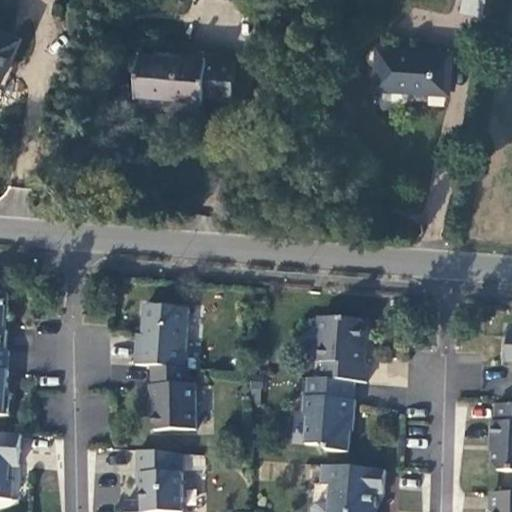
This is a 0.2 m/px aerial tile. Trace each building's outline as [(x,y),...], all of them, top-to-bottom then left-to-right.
[(452,0),(448,18),(471,23),(476,0),(452,0)] [(0,37),(0,76),(15,45),(0,37)] [(439,60),(368,54),(365,96),(436,102),(439,60)] [(195,69),(130,61),(124,119),(191,126),(194,103),(223,106),(227,67),(196,64),(195,69)] [(177,314),(133,310),(130,350),(124,350),(123,370),(141,371),(173,373),(177,314)] [(351,326),(307,323),(306,345),(310,349),(309,368),(313,368),(312,384),(344,386),(356,387),(357,370),(354,370),(355,356),(351,352),(356,347),(357,332),(351,326)] [(511,338),(497,338),(495,367),(511,367),(511,338)] [(173,373),(141,371),(142,391),(139,391),(139,409),(142,409),(143,437),(185,436),(184,389),(177,389),(176,374),(173,373)] [(342,406),(344,386),(312,384),(297,383),(296,403),(293,403),(292,419),(296,423),(294,450),(311,451),(314,456),(338,458),(340,427),(343,427),(344,406),(342,406)] [(511,410),(484,409),(483,427),(480,427),(479,447),(482,447),(481,471),(487,477),(511,477),(511,410)] [(10,439),(0,438),(0,504),(1,505),(3,486),(0,485),(0,471),(8,472),(9,456),(10,439)] [(113,511),(171,511),(171,505),(171,479),(169,479),(169,459),(127,457),(127,480),(131,480),(131,506),(114,506),(113,511)] [(373,500),(374,475),(311,470),(310,491),(319,491),(318,510),(304,509),(300,511),(363,511),(365,499),(373,500)] [(511,511),(511,498),(480,499),(479,511),(511,511)]
